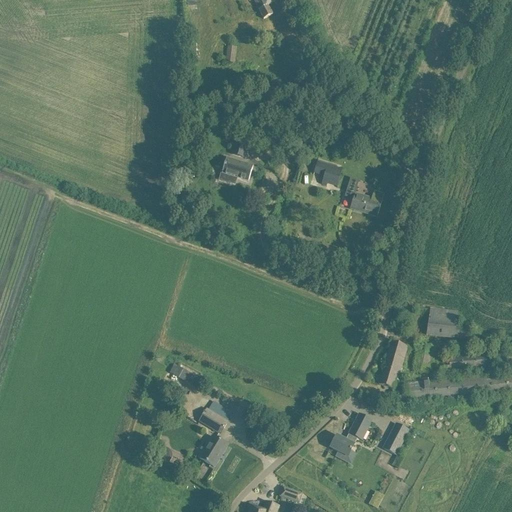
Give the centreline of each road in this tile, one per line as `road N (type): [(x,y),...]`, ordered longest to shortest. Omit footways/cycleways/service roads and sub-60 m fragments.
road 1 (unclassified): [(228,511),(337,410),(376,347),(496,0)]
road 2 (unknown): [(192,50),(318,223),(392,297)]
